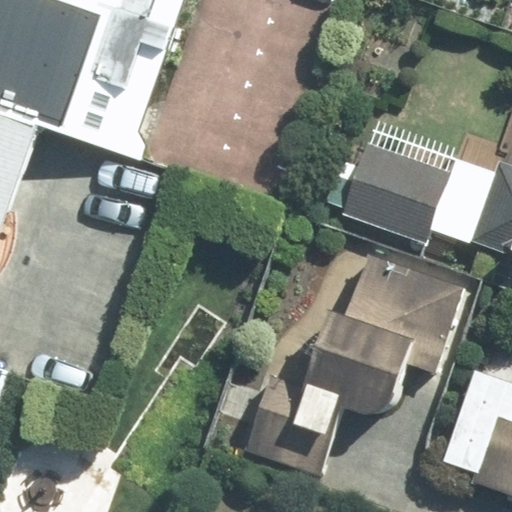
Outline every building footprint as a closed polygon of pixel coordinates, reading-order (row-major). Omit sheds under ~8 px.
[(0,0),(0,105),(40,119),(130,151),(184,0),(0,0)] [(40,119),(0,105),(0,233),(25,162),(40,119)] [(511,172),(371,124),(339,215),(511,274),(511,172)] [(458,369),(486,282),(322,230),(247,465),(321,488),(346,410),(392,424),(414,355),(458,369)] [(511,378),(485,368),(443,485),(511,509),(511,378)]
